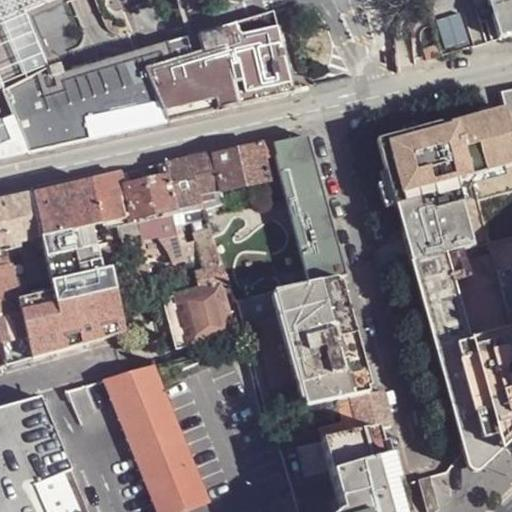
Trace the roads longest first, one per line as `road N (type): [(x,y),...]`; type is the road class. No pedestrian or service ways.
road 1 (residential): [(330,107),(426,477)]
road 2 (residential): [(0,179),(330,107)]
road 3 (residential): [(330,107),(511,68)]
road 4 (residential): [(0,385),(118,352)]
